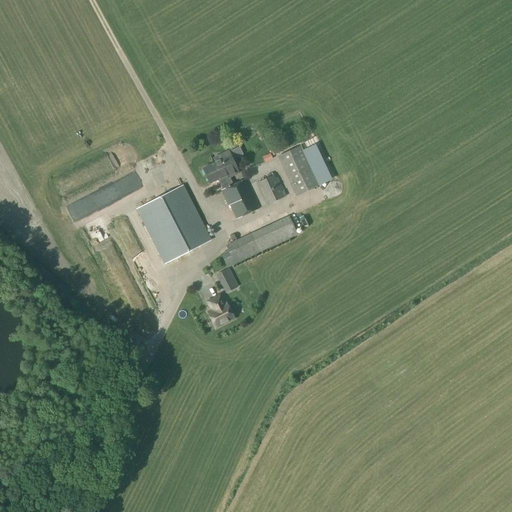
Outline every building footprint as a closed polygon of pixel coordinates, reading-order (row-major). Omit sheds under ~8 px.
[(277,157),(296,197),(319,186),(300,146),(277,157)] [(223,190),(233,185),(229,177),(238,173),(228,151),(212,158),(215,163),(203,169),(209,184),(218,180),(223,190)] [(270,154),(263,157),(265,162),(272,159),(270,154)] [(257,183),(267,205),(284,197),(274,175),(257,183)] [(258,209),(245,180),(233,185),(223,190),(221,191),(228,206),(230,205),(237,219),(258,209)] [(210,241),(182,186),(137,209),(165,264),(210,241)] [(221,254),(227,268),(298,236),(289,216),(226,246),(228,251),(221,254)] [(231,290),(238,287),(228,269),(222,272),(231,290)] [(245,270),(237,274),(241,284),(250,280),(245,270)] [(208,313),(215,328),(234,318),(226,304),(224,305),(220,296),(208,302),(211,308),(212,308),(213,310),(208,313)]
